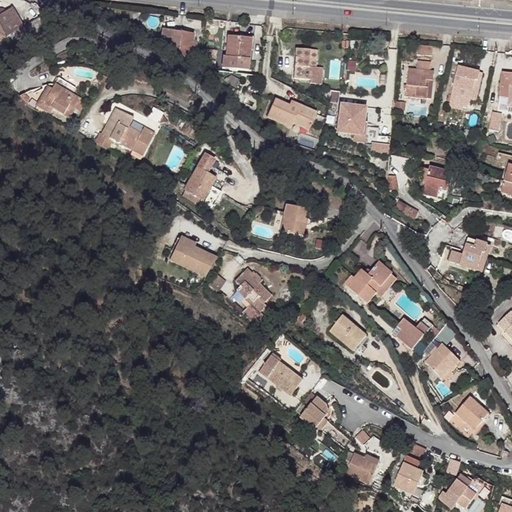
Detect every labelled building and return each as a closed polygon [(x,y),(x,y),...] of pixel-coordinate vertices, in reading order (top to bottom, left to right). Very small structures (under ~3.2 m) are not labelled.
[(0,40),(24,26),(13,8),(2,14),(0,10),(0,40)] [(38,10),(26,19),(30,24),(42,13),(38,10)] [(189,57),(192,43),(193,35),(173,31),(170,48),(173,49),(172,53),(180,55),(185,56),(189,57)] [(239,34),(239,38),(251,39),(250,49),(253,49),(254,36),(239,34)] [(248,70),(250,49),(251,39),(239,38),(228,36),(226,56),(224,56),(223,68),(248,70)] [(317,51),(296,49),(294,78),(311,79),(312,80),(312,77),(312,75),(308,74),(309,67),(313,67),(316,68),(317,51)] [(431,62),(418,61),(417,70),(409,69),(406,97),(427,99),(427,89),(433,89),(435,71),(430,71),(431,62)] [(469,98),(472,99),(476,80),(478,81),(480,72),(458,68),(456,78),(450,102),(468,106),(469,98)] [(483,73),(480,72),(478,81),(476,80),(472,99),(477,100),(483,73)] [(511,73),(503,73),(502,78),(501,97),(509,98),(510,85),(511,85),(511,73)] [(52,89),(44,103),(53,108),(70,118),(80,99),(72,94),(75,88),(58,78),(52,89)] [(32,101),(27,86),(13,89),(26,103),(32,101)] [(44,103),(52,89),(47,87),(37,106),(50,113),(53,108),(44,103)] [(316,113),(291,101),(289,105),(275,99),(268,116),(291,127),(293,123),(309,130),(316,113)] [(365,108),(341,105),(338,131),(355,134),(354,142),(365,143),(365,139),(367,127),(368,124),(368,123),(363,122),(365,108)] [(502,114),(493,113),(490,130),(499,131),(502,114)] [(109,119),(101,134),(103,135),(114,140),(143,156),(154,133),(144,128),(141,133),(111,117),(110,120),(109,119)] [(367,127),(365,139),(378,140),(379,129),(377,128),(367,127)] [(95,142),(109,150),(114,140),(103,135),(101,134),(100,133),(95,142)] [(390,156),(390,148),(372,145),(371,151),(390,156)] [(205,155),(185,190),(186,190),(209,204),(214,206),(222,192),(212,186),(216,178),(208,173),(215,160),(205,155)] [(511,166),(509,165),(502,192),(511,194),(511,166)] [(447,191),(451,172),(431,167),(424,195),(437,198),(439,190),(447,191)] [(209,204),(186,190),(183,195),(195,202),(206,209),(209,204)] [(399,202),(394,211),(414,221),(419,212),(399,202)] [(288,204),(282,230),(284,231),(305,235),(307,227),(305,226),(308,209),(288,204)] [(182,237),(179,242),(194,249),(195,247),(196,244),(182,237)] [(488,245),(469,239),(464,255),(461,262),(460,265),(477,271),(483,254),(485,254),(488,245)] [(194,249),(179,242),(171,259),(206,276),(211,268),(217,258),(195,247),(194,249)] [(491,246),(488,245),(485,254),(483,254),(477,271),(482,272),(491,246)] [(461,262),(464,255),(458,253),(455,260),(461,262)] [(367,303),(376,293),(392,275),(392,274),(379,263),(371,272),(368,275),(366,273),(362,270),(355,278),(353,277),(346,284),(367,303)] [(257,286),(259,283),(246,269),(244,272),(257,286)] [(271,296),(259,283),(257,286),(244,272),(235,280),(241,286),(237,290),(245,298),(247,296),(253,302),(251,304),(259,312),(265,305),(264,303),(271,296)] [(220,291),(226,282),(217,275),(210,285),(220,291)] [(397,280),(392,275),(376,293),(381,298),(397,280)] [(511,313),(511,312),(499,323),(506,331),(508,329),(511,333),(511,313)] [(343,315),(330,331),(342,340),(354,350),(367,334),(343,315)] [(422,330),(427,324),(423,320),(416,329),(400,315),(396,320),(416,338),(422,330)] [(433,326),(429,322),(427,324),(422,330),(426,333),(433,326)] [(436,336),(445,345),(456,334),(447,325),(436,336)] [(420,356),(427,363),(443,345),(435,338),(420,356)] [(449,370),(450,371),(460,360),(443,345),(427,363),(442,377),(449,370)] [(267,377),(279,361),(272,355),(269,360),(260,372),(267,377)] [(267,377),(291,395),(303,379),(279,361),(267,377)] [(449,370),(442,377),(443,379),(450,371),(449,370)] [(318,425),(325,417),(329,413),(328,409),(326,404),(317,396),(301,414),(315,428),(318,425)] [(457,412),(475,428),(479,424),(489,413),(472,396),(457,412)] [(325,417),(318,425),(323,429),(329,421),(325,417)] [(364,429),(357,436),(365,445),(372,438),(364,429)] [(407,455),(420,461),(426,449),(412,442),(407,454),(407,455)] [(370,482),(378,463),(365,457),(354,452),(346,471),(370,482)] [(367,453),(365,457),(378,463),(380,459),(367,453)] [(417,467),(420,461),(407,455),(393,483),(413,493),(423,471),(417,467)] [(461,473),(457,479),(477,494),(479,490),(471,484),(472,481),(461,473)] [(466,508),(477,494),(457,479),(446,493),(466,508)] [(511,511),(511,498),(502,495),(499,503),(501,504),(497,511),(511,511)]
